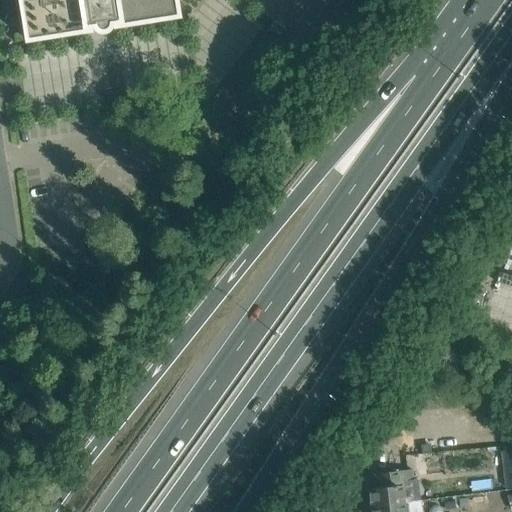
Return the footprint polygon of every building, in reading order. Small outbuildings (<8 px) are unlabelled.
[(85,27),(91,26),(93,29),(96,31),(100,31),(103,30),(105,27),(106,24),(113,23),(113,26),(173,16),(170,0),(18,0),(25,40),(85,30),(85,27)] [(56,312),(46,314),(47,324),(57,322),(56,312)] [(492,469),(490,451),(408,460),(409,470),(411,470),(411,472),(418,471),(419,476),(492,469)] [(376,489),(368,490),(370,507),(404,503),(401,484),(412,482),(412,481),(412,477),(411,472),(411,470),(409,470),(394,472),(374,475),(376,489)] [(404,503),(370,507),(370,511),(421,511),(420,500),(415,501),(404,503)]
